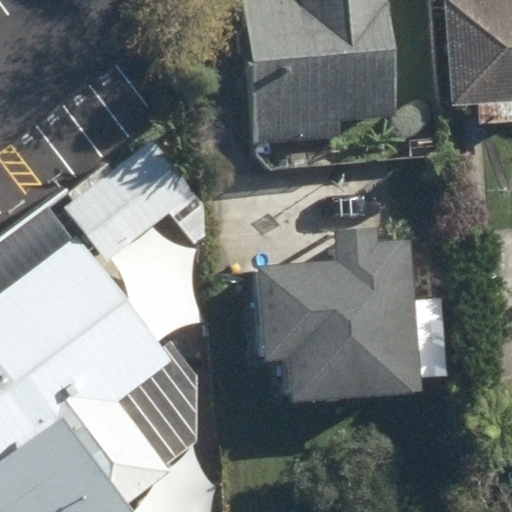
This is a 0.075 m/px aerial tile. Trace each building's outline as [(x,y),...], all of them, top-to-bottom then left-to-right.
[(243,0),(254,142),(339,136),(338,121),(399,116),(389,0),(243,0)] [(477,107),(478,126),(511,123),(511,0),(444,0),(452,108),(477,107)] [(65,211),(106,264),(194,195),(152,143),(65,211)] [(248,252),(251,352),(277,351),(279,388),(408,383),(403,231),(367,232),(366,220),(323,221),(324,250),(248,252)] [(0,511),(134,511),(127,502),(169,472),(118,403),(170,365),(79,239),(0,296),(0,511)]
